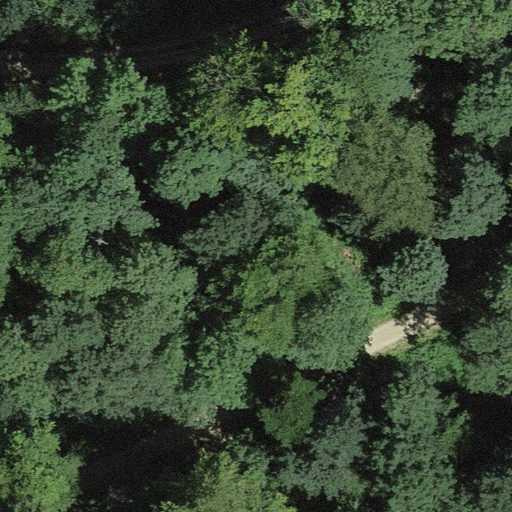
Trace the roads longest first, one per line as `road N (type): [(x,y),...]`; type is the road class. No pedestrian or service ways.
road 1 (track): [(3,511),(511,270)]
road 2 (track): [(322,0),(207,45),(119,58),(0,59)]
